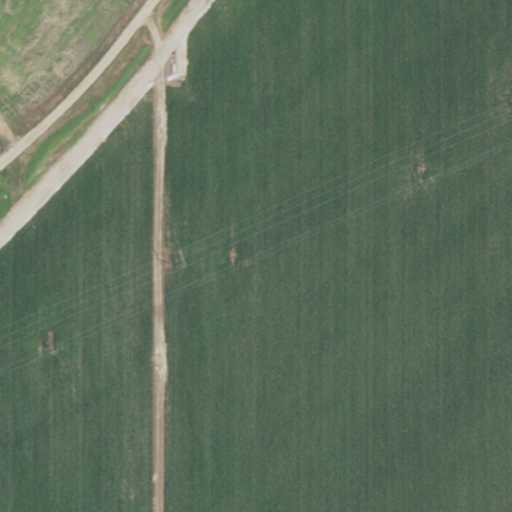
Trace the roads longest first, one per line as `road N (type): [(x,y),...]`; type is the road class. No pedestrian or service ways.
road 1 (residential): [(154,511),(164,86),(160,35),(146,10)]
road 2 (residential): [(146,10),(0,161)]
